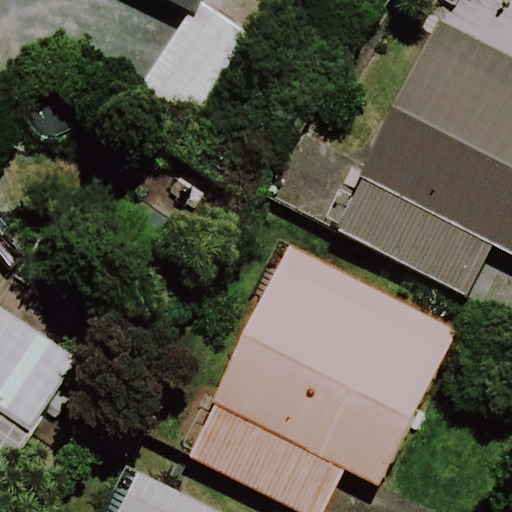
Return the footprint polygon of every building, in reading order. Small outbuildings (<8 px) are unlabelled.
[(294,69),(198,3),(114,126),(211,191),(294,69)] [(511,34),(468,12),(447,55),(396,29),(297,223),(461,307),(486,258),(511,270),(511,34)] [(451,343),(280,257),(177,464),(273,511),(324,511),(341,479),(375,496),(451,343)] [(66,375),(0,336),(0,439),(21,452),(66,375)] [(183,511),(120,482),(106,511),(183,511)]
